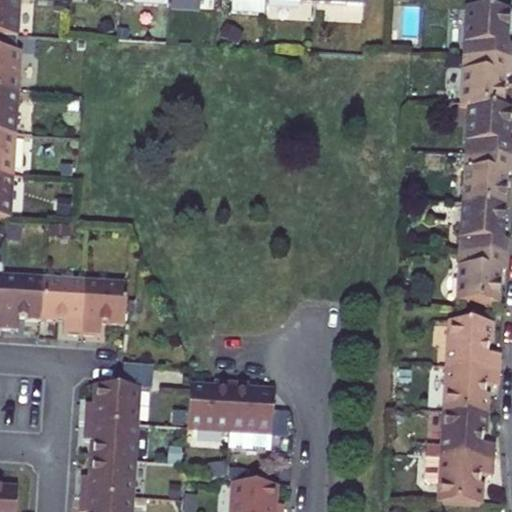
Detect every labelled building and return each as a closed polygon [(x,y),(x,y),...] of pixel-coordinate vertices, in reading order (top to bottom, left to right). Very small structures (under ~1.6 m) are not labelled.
[(0,0),(0,38),(17,40),(19,2),(0,0)] [(24,0),(23,31),(35,31),(35,0),(24,0)] [(170,0),(136,0),(137,7),(170,8),(170,0)] [(268,0),(235,0),(234,11),(268,13),(268,0)] [(467,1),(465,51),(511,53),(511,35),(510,36),(511,3),(467,1)] [(462,100),(469,101),(507,103),(508,68),(511,68),(511,53),(465,51),(462,100)] [(0,95),(19,96),(22,54),(0,52),(0,95)] [(0,136),(17,137),(19,96),(0,95),(0,136)] [(511,103),(507,103),(469,101),(467,150),(511,152),(511,135),(511,111),(511,103)] [(0,176),(14,178),(17,137),(0,136),(0,176)] [(511,169),(511,152),(467,150),(464,199),(508,202),(509,169),(511,169)] [(0,219),(12,220),(14,178),(0,176),(0,219)] [(508,202),(464,199),(461,247),(511,250),(511,234),(506,234),(508,202)] [(503,296),(505,266),(510,267),(511,250),(461,247),(459,294),(503,296)] [(46,328),(50,287),(8,284),(4,336),(19,337),(20,326),(46,328)] [(88,342),(92,290),(50,287),(46,328),(75,330),(74,341),(88,342)] [(132,293),(92,290),(88,342),(102,343),(103,332),(129,334),(132,293)] [(495,336),(496,317),(453,315),(450,361),(504,364),(505,347),(491,346),(492,336),(495,336)] [(503,380),(504,364),(450,361),(448,408),(491,410),(492,390),(489,390),(490,380),(503,380)] [(154,385),(155,364),(124,362),(123,383),(154,385)] [(221,384),(191,382),(188,429),(233,431),(236,379),(221,378),(221,384)] [(253,386),(253,380),(236,379),(233,431),(233,447),(277,448),(280,387),(253,386)] [(100,402),(90,402),(89,421),(143,424),(145,388),(101,385),(100,402)] [(490,429),(491,410),(448,408),(446,441),(431,440),(431,451),(498,456),(499,440),(487,440),(487,429),(490,429)] [(89,439),(98,439),(97,455),(141,457),(143,424),(89,421),(89,439)] [(498,456),(431,451),(430,473),(434,477),(444,478),(443,499),(486,502),(487,483),(484,483),(484,473),(497,474),(498,456)] [(96,474),(87,473),(86,492),(139,495),(141,457),(97,455),(96,474)] [(278,483),(235,480),(233,511),(283,511),(285,502),(277,501),(278,483)] [(0,492),(0,511),(18,511),(20,493),(0,492)] [(93,511),(137,511),(139,495),(86,492),(85,511),(93,511)]
